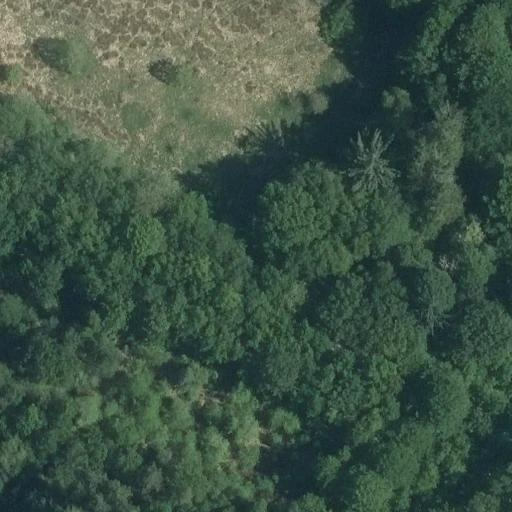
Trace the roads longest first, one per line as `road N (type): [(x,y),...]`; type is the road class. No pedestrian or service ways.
road 1 (track): [(271,296),(191,270),(0,174)]
road 2 (track): [(492,241),(477,140),(454,66),(455,40),(475,0)]
road 3 (track): [(447,366),(271,296)]
